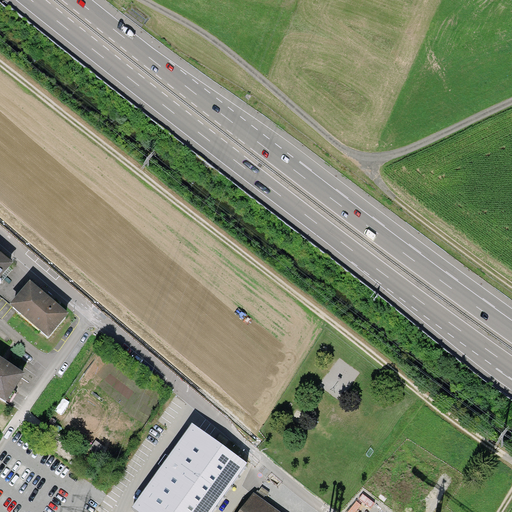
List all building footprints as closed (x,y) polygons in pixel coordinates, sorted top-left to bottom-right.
[(0,253),(0,281),(14,265),(0,253)] [(68,314),(31,283),(11,307),(48,338),(68,314)] [(0,362),(0,400),(3,402),(20,376),(0,362)] [(214,511),(248,465),(190,425),(131,509),(134,511),(214,511)] [(96,441),(89,450),(102,459),(108,450),(96,441)] [(274,511),(253,496),(241,511),(274,511)]
